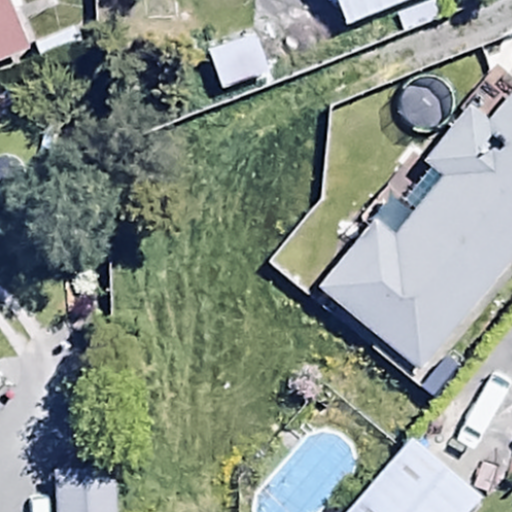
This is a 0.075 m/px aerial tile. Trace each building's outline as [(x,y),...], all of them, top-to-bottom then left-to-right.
[(0,0),(0,80),(28,71),(4,0),(0,0)] [(333,0),(346,34),(434,0),(333,0)] [(258,42),(209,65),(228,105),(277,81),(258,42)] [(320,299),(425,384),(511,277),(511,103),(488,132),(472,119),(428,173),(445,187),(394,250),(373,233),(320,299)] [(422,406),(360,356),(322,404),(384,453),(422,406)] [(411,448),(354,511),(477,511),(480,509),(411,448)] [(117,511),(117,483),(59,484),(59,511),(117,511)]
